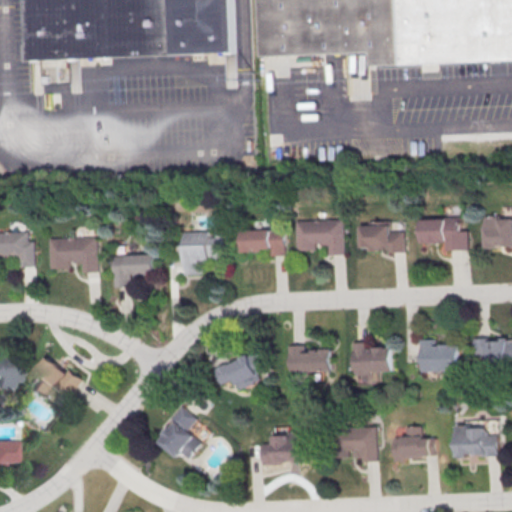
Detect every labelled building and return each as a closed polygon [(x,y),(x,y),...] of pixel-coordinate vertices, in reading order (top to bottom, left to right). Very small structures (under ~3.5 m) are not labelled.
[(29,0),(236,0),(239,51),(32,60),(29,0)] [(511,0),(511,58),(379,64),(378,51),(266,56),(263,0),(511,0)] [(511,244),(488,246),(486,216),(499,215),(499,219),(511,218),(511,244)] [(422,218),(462,217),(462,229),(470,229),(471,248),(446,249),(446,240),(423,241),(422,218)] [(297,219),(343,218),(344,253),(330,254),(330,243),(318,244),(318,249),(298,250),(297,219)] [(362,225),(393,223),(393,231),(406,230),(407,251),(390,252),(390,245),(363,246),(362,225)] [(243,230),(286,228),(287,254),(271,254),(271,250),(244,252),(243,230)] [(0,230),(30,230),(30,239),(36,239),(36,266),(18,266),(17,259),(0,259),(0,230)] [(185,231),(209,230),(209,236),(222,235),(222,258),(201,259),(202,273),(186,273),(185,231)] [(51,237),(98,235),(99,270),(84,271),(84,261),(72,261),(72,267),(52,268),(51,237)] [(156,253),(157,273),(130,274),(131,285),(116,285),(115,254),(156,253)] [(478,352),(478,338),(511,337),(511,363),(491,364),(491,352),(478,352)] [(423,370),(421,339),(438,338),(439,345),(463,343),(464,368),(423,370)] [(355,370),(354,341),(370,340),(370,347),(395,346),(395,369),(355,370)] [(292,371),(291,344),(309,343),(309,350),(335,349),(335,369),(292,371)] [(215,368),(229,362),(230,364),(260,350),(269,369),(261,373),(263,378),(241,388),(236,377),(222,384),(215,368)] [(48,355),(70,372),(72,369),(85,379),(67,402),(55,392),(49,401),(33,388),(39,380),(33,375),(48,355)] [(0,357),(21,357),(21,385),(0,385),(0,357)] [(191,457),(183,451),(180,456),(161,441),(176,422),(172,419),(184,405),(199,417),(189,430),(204,441),(191,457)] [(460,454),(459,424),(474,423),(474,428),(490,427),(490,435),(502,434),(503,452),(460,454)] [(380,460),(358,460),(358,446),(348,446),(348,456),(330,456),(330,424),(380,424),(380,460)] [(400,457),(398,436),(409,435),(408,426),(426,425),(426,436),(439,436),(440,454),(400,457)] [(265,464),(264,443),(274,442),(274,426),(291,426),(291,431),(307,431),(308,461),(296,462),(296,459),(283,460),(283,463),(265,464)] [(0,438),(15,438),(16,460),(0,461),(0,438)]
